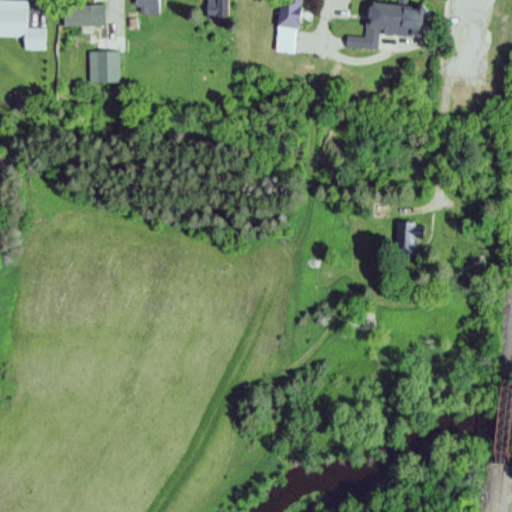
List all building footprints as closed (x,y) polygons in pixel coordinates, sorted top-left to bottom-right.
[(0,0),(0,34),(22,35),(22,47),(45,48),(44,26),(28,25),(27,0),(0,0)] [(132,0),(132,2),(138,2),(138,7),(144,8),(144,11),(156,11),(156,0),(132,0)] [(204,0),(205,13),(215,13),(215,9),(225,9),(224,0),(204,0)] [(277,0),(273,49),(294,52),(298,0),(277,0)] [(365,0),(362,34),(342,33),(342,44),(376,46),(378,29),(430,35),(431,0),(365,0)] [(60,2),(61,23),(104,21),(103,1),(60,2)] [(85,49),(86,79),(117,78),(115,47),(85,49)] [(421,241),(422,224),(394,223),(394,258),(416,259),(416,241),(421,241)]
